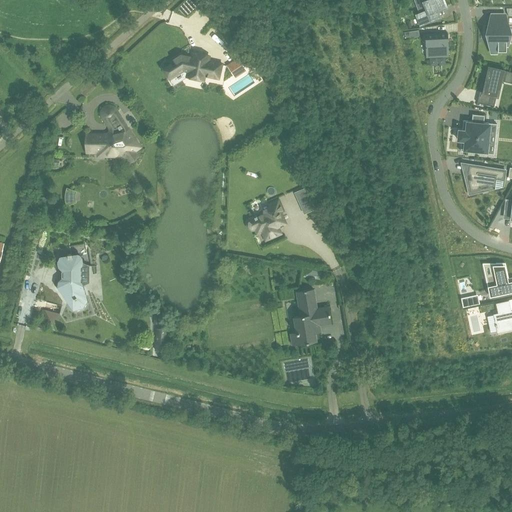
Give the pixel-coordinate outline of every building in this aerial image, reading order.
[(426,11),(419,14),(416,15),(420,25),(431,21),(429,14),(438,10),(446,7),(443,0),(418,0),(421,5),(424,4),(426,11)] [(497,52),(506,52),(506,43),(508,43),(508,42),(511,34),(511,33),(506,33),(506,26),(506,25),(506,22),(506,16),(494,16),(493,25),(491,25),(488,25),(488,26),(491,26),(491,33),(486,33),(486,34),(488,42),(488,43),(489,43),(491,51),(497,51),(497,52)] [(425,34),(426,52),(434,51),(434,55),(447,55),(446,34),(447,33),(425,34)] [(187,76),(204,80),(205,75),(218,78),(222,64),(208,61),(209,56),(192,52),(191,57),(181,55),(170,61),(172,64),(164,69),(170,79),(184,71),(188,71),(187,76)] [(245,69),(243,66),(238,59),(228,66),(234,76),(245,69)] [(496,98),(499,86),(500,87),(502,80),(504,81),(506,72),(507,71),(504,71),(505,70),(488,66),(488,67),(485,66),(483,76),(486,77),(482,92),(491,94),(489,106),(494,107),(496,98)] [(140,147),(115,110),(114,109),(113,108),(112,107),(111,107),(109,107),(108,107),(107,107),(106,107),(104,108),(104,109),(103,110),(102,111),(102,113),(102,114),(102,115),(103,116),(103,117),(115,135),(87,135),(87,152),(98,152),(98,155),(108,156),(108,152),(121,152),(128,162),(137,156),(133,151),(140,147)] [(486,154),(489,123),(484,123),(472,121),(463,120),(463,122),(464,122),(463,128),(462,131),(461,131),(461,134),(461,135),(460,137),(460,138),(460,140),(461,140),(460,151),(486,154)] [(292,148),(286,151),(294,168),(299,165),(292,148)] [(470,192),(481,189),(481,187),(487,185),(488,188),(492,187),(492,186),(495,186),(496,179),(504,180),(505,170),(468,165),(469,166),(467,174),(470,175),(471,179),(467,180),(470,192)] [(283,212),(279,201),(279,200),(269,204),(270,207),(263,210),(265,213),(256,216),(256,215),(254,216),(254,217),(251,219),(250,219),(249,220),(248,221),(248,222),(247,223),(247,224),(248,226),(248,227),(249,228),(250,228),(251,229),(252,229),(253,230),(254,230),(255,229),(257,234),(262,232),(266,240),(281,234),(278,227),(286,223),(281,213),(283,212)] [(67,301),(68,302),(72,307),(72,308),(75,311),(79,310),(83,309),(86,305),(88,303),(86,299),(86,298),(82,286),(80,282),(80,267),(81,267),(82,263),(81,257),(78,254),(72,255),(71,254),(67,254),(68,256),(66,256),(65,255),(59,256),(57,261),(57,265),(58,264),(59,267),(62,271),(61,271),(61,272),(62,272),(62,276),(62,277),(61,277),(62,277),(62,278),(59,282),(58,284),(57,284),(57,287),(61,294),(62,293),(65,298),(68,301),(67,301)] [(505,263),(490,263),(492,275),(487,276),(489,283),(490,287),(488,287),(491,297),(492,296),(492,299),(510,296),(509,293),(511,292),(511,282),(507,283),(503,264),(505,264),(505,263)] [(317,308),(313,289),(297,292),(301,316),(294,317),(296,332),(294,333),(295,334),(298,334),(300,343),(296,344),(296,345),(316,341),(315,333),(321,332),(320,325),(331,323),(328,306),(317,308)] [(469,297),(471,306),(479,304),(477,296),(469,297)] [(511,310),(510,311),(508,301),(497,304),(499,314),(494,315),(496,324),(495,324),(496,327),(497,327),(498,332),(511,329),(511,310)] [(158,324),(159,316),(152,315),(151,323),(158,324)] [(158,335),(156,351),(165,352),(168,330),(165,329),(164,336),(158,335)]
